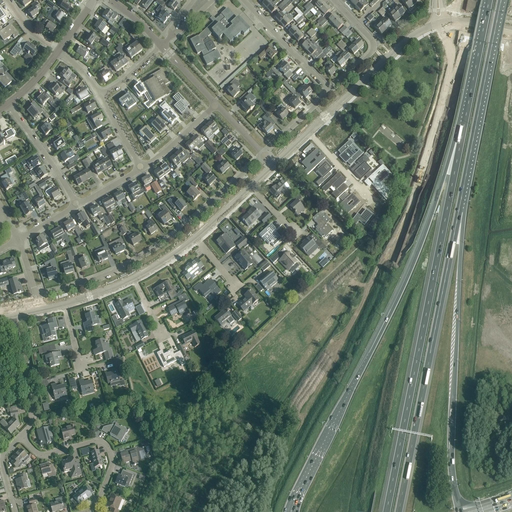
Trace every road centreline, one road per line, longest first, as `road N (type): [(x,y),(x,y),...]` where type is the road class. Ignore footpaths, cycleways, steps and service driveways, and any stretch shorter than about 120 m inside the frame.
road 1 (motorway): [(463,125),(403,286),(296,503)]
road 2 (motorway): [(463,125),(385,511)]
road 3 (motorway): [(507,502),(467,499),(451,473),(457,211)]
road 4 (motorway): [(397,511),(457,211)]
road 5 (residential): [(36,295),(150,251),(263,154)]
road 6 (motorway): [(457,211),(501,0)]
road 7 (residential): [(21,436),(42,455),(106,444),(112,466),(87,511)]
road 8 (tertiary): [(334,108),(435,24)]
road 9 (motorway): [(488,0),(463,125)]
road 10 (residential): [(21,436),(32,416),(13,316)]
road 11 (residential): [(329,91),(244,0)]
road 12 (residential): [(77,205),(8,103)]
